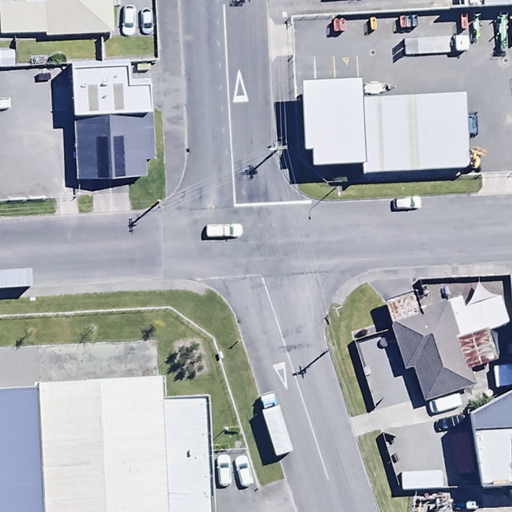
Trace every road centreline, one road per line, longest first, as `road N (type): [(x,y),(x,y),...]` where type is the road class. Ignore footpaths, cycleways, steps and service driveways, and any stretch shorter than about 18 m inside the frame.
road 1 (residential): [(336,511),(251,239)]
road 2 (unclassified): [(251,239),(511,226)]
road 3 (unclassified): [(0,252),(251,239)]
road 4 (residential): [(251,239),(231,185),(222,0)]
